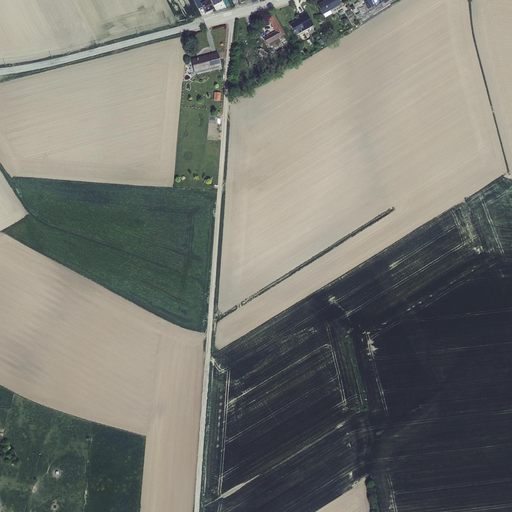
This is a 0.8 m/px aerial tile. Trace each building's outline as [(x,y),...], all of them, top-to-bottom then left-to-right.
[(193,0),(198,10),(202,8),(205,14),(212,11),(211,7),(223,2),(222,0),(193,0)] [(336,0),(326,0),(317,5),(322,16),(323,15),(325,18),(331,15),(330,12),(340,6),(336,0)] [(305,12),(300,15),(301,18),(289,25),(295,36),(313,27),(305,12)] [(275,31),(263,38),(267,45),(269,48),(273,45),(274,46),(281,42),(279,38),(285,34),(274,16),(268,19),(275,31)] [(255,48),(254,53),(266,58),(268,53),(264,52),(263,50),(260,49),(258,49),(255,48)] [(217,53),(190,60),(194,75),(218,68),(219,70),(221,69),(217,53)]
